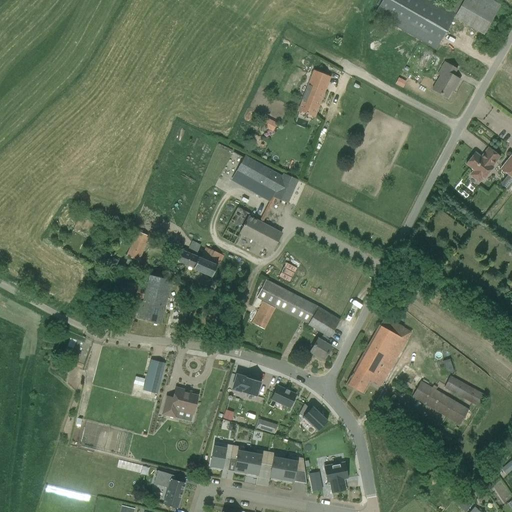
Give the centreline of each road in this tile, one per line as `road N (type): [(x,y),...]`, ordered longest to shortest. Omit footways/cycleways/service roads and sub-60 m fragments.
road 1 (residential): [(323,387),(511,37)]
road 2 (residential): [(323,387),(225,350),(91,330),(0,285)]
road 3 (residential): [(198,511),(205,489),(326,510)]
road 4 (residential): [(374,511),(362,443),(323,387)]
